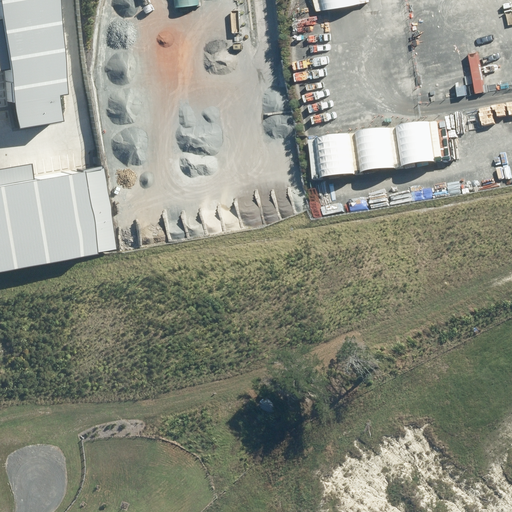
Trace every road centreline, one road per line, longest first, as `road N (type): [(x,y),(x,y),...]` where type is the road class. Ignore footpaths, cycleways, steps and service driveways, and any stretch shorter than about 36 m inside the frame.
road 1 (track): [(511,283),(284,376),(78,430),(56,450),(43,485)]
road 2 (track): [(360,27),(372,91),(395,107),(511,95)]
